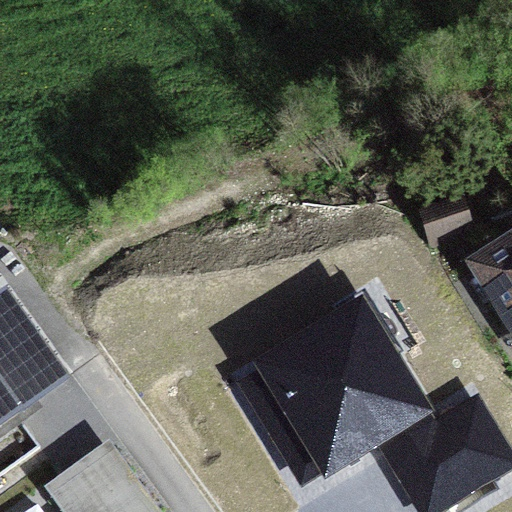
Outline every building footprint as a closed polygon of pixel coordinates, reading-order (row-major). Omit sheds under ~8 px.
[(461,211),(421,228),(428,247),(469,230),(461,211)] [(511,263),(474,282),(511,359),(511,263)] [(4,299),(0,301),(0,423),(62,378),(4,299)] [(423,413),(360,311),(265,370),(327,472),(423,413)] [(444,506),(511,464),(511,462),(476,404),(408,446),(444,506)]
